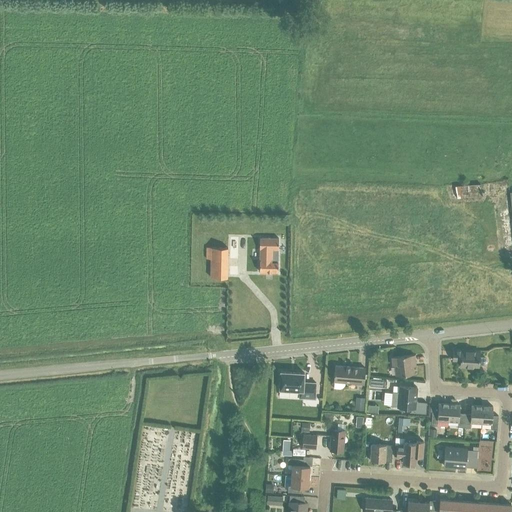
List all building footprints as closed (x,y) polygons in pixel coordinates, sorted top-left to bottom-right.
[(460,184),(459,197),(484,197),(484,184),(460,184)] [(278,239),(260,238),(259,271),(277,271),(278,262),(277,262),(277,250),(278,239)] [(227,248),(206,247),(205,258),(210,259),(209,276),(226,277),(227,248)] [(484,357),(483,357),(479,357),(480,351),(453,349),(453,359),(461,360),(461,366),(479,367),(479,365),(483,365),(484,365),(485,364),(486,364),(487,363),(487,362),(487,361),(487,360),(486,359),(486,358),(485,357),(484,357)] [(395,365),(396,376),(413,374),(412,364),(415,363),(414,355),(391,357),(392,366),(395,365)] [(364,384),(365,368),(335,365),(333,381),(334,381),(334,388),(340,389),(342,388),(344,386),(345,384),(345,382),(364,384)] [(299,398),(315,399),(316,383),(303,382),(304,373),(280,371),(279,389),(299,391),(299,398)] [(386,387),(386,382),(383,381),(383,380),(371,379),(370,386),(386,387)] [(426,402),(416,401),(417,387),(399,386),(398,392),(393,392),(392,405),(397,406),(397,407),(411,409),(411,412),(410,412),(425,414),(426,402)] [(363,412),(364,398),(356,398),(355,411),(363,412)] [(448,421),(449,404),(438,403),(438,405),(430,404),(430,411),(432,412),(431,425),(447,427),(448,421)] [(367,404),(367,412),(377,413),(378,405),(367,404)] [(449,404),(448,421),(458,422),(458,427),(464,427),(465,413),(459,413),(460,404),(449,404)] [(465,413),(464,427),(470,428),(470,422),(481,423),(482,406),(471,405),(470,414),(465,413)] [(493,406),(482,406),(481,423),(491,424),(491,429),(497,429),(498,415),(492,415),(493,406)] [(302,422),(301,431),(309,431),(309,422),(302,422)] [(428,428),(428,436),(436,437),(436,429),(428,428)] [(331,429),(329,450),(343,451),(345,430),(331,429)] [(303,434),(302,448),(315,449),(316,435),(303,434)] [(396,454),(396,458),(402,458),(402,462),(415,463),(416,456),(422,456),(423,441),(416,441),(416,443),(404,442),(403,445),(397,445),(396,454)] [(371,444),(370,460),(391,462),(392,445),(371,444)] [(466,467),(467,450),(444,448),(443,465),(466,467)] [(303,465),(304,459),(288,458),(288,464),(287,468),(289,469),(292,469),(291,475),(309,477),(310,466),(303,465)] [(173,461),(166,511),(189,511),(195,463),(173,461)] [(308,487),(309,477),(291,475),(291,476),(285,476),(284,489),(288,489),(288,492),(302,493),(302,487),(308,487)] [(266,483),(266,492),(273,492),(274,484),(266,483)] [(336,489),(336,499),(344,499),(345,489),(336,489)] [(282,496),(266,495),(266,504),(282,505),(282,496)] [(390,511),(392,500),(366,498),(364,511),(390,511)] [(450,511),(452,500),(439,499),(438,511),(450,511)] [(452,500),(450,511),(462,511),(463,501),(452,500)] [(306,511),(307,503),(289,501),(288,511),(306,511)] [(417,511),(418,502),(408,501),(407,508),(401,507),(400,511),(417,511)] [(463,501),(462,511),(474,511),(475,502),(463,501)] [(435,511),(436,510),(429,509),(429,502),(418,502),(417,511),(435,511)] [(486,511),(487,502),(475,502),(474,511),(486,511)] [(487,502),(486,511),(498,511),(499,503),(487,502)] [(510,511),(511,504),(499,503),(498,511),(510,511)]
